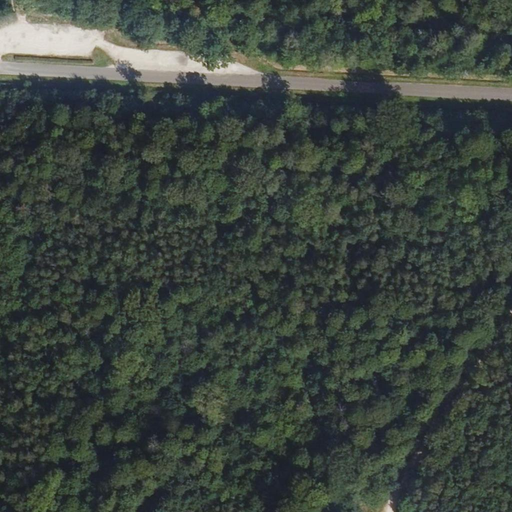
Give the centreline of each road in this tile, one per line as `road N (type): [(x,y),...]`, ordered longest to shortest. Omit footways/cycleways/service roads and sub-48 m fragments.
road 1 (unclassified): [(511,93),(0,69)]
road 2 (track): [(511,354),(389,511)]
